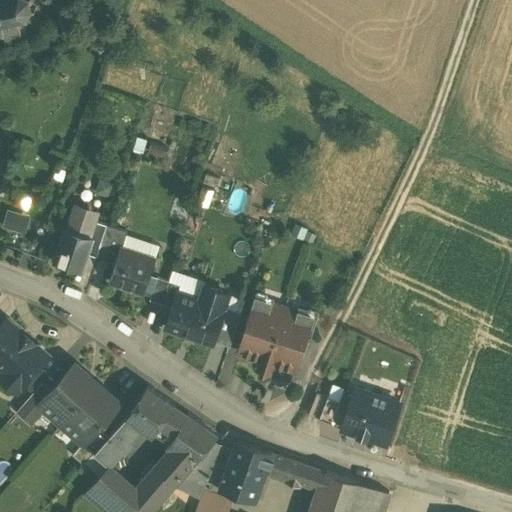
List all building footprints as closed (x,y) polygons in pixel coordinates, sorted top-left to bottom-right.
[(0,0),(0,33),(1,34),(2,37),(4,36),(21,32),(18,19),(24,18),(26,21),(28,20),(27,16),(31,9),(35,10),(36,7),(32,7),(30,0),(0,0)] [(16,192),(14,208),(29,211),(32,194),(16,192)] [(0,225),(22,233),(29,214),(6,207),(0,223),(0,225)] [(96,217),(73,209),(67,229),(90,236),(96,217)] [(127,230),(107,224),(96,256),(115,262),(120,246),(122,246),(127,230)] [(67,229),(65,228),(54,261),(82,269),(93,237),(90,236),(67,229)] [(122,246),(120,246),(115,262),(109,281),(144,292),(155,258),(122,246)] [(157,276),(150,299),(161,303),(169,280),(157,276)] [(169,280),(161,303),(173,307),(178,291),(180,284),(169,280)] [(200,298),(178,291),(173,307),(166,327),(212,342),(213,340),(224,305),(228,293),(204,285),(200,298)] [(258,298),(241,351),(261,357),(258,365),(271,370),(274,362),(294,368),(311,315),(258,298)] [(224,305),(213,340),(230,345),(241,311),(224,305)] [(46,354),(7,320),(0,328),(0,365),(6,371),(2,375),(17,388),(46,354)] [(50,391),(39,403),(44,408),(62,423),(97,382),(74,363),(50,391)] [(97,382),(62,423),(83,442),(84,443),(97,428),(120,402),(97,382)] [(41,383),(17,410),(32,422),(44,408),(39,403),(50,391),(41,383)] [(174,404),(147,385),(126,416),(107,437),(94,452),(108,464),(109,463),(109,464),(110,463),(122,449),(124,451),(131,443),(128,440),(141,426),(153,434),(174,404)] [(386,442),(399,401),(357,387),(353,397),(343,426),(343,428),(386,442)] [(308,413),(320,418),(328,396),(317,392),(308,413)] [(340,400),(328,396),(320,418),(343,426),(353,397),(342,393),(340,400)] [(188,413),(174,404),(153,434),(167,444),(188,413)] [(219,434),(188,413),(167,444),(167,445),(170,447),(136,486),(135,487),(157,506),(174,486),(214,440),(219,434)] [(83,442),(72,454),(83,464),(94,452),(107,437),(97,428),(84,443),(83,442)] [(271,450),(239,438),(221,487),(220,488),(229,491),(254,499),(265,468),(271,450)] [(174,486),(203,497),(208,482),(221,487),(234,449),(214,440),(174,486)] [(327,469),(271,450),(265,468),(321,486),(327,469)] [(136,486),(110,463),(109,464),(109,463),(108,464),(88,487),(116,511),(151,511),(157,506),(135,487),(136,486)] [(312,511),(350,511),(361,481),(327,469),(321,486),(312,511)] [(385,511),(392,492),(361,481),(351,511),(385,511)] [(221,487),(208,482),(203,497),(197,511),(221,511),(229,491),(220,488),(221,487)]
